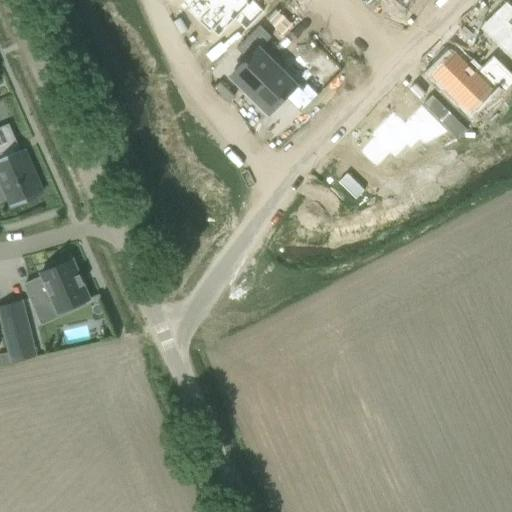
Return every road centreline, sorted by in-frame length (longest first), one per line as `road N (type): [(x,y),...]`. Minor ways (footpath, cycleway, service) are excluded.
road 1 (residential): [(114,223),(14,0)]
road 2 (residential): [(461,0),(292,175)]
road 3 (residential): [(142,0),(180,73),(292,175)]
road 4 (residential): [(292,175),(163,340)]
road 5 (residential): [(240,511),(163,340)]
road 6 (residential): [(163,340),(114,223)]
